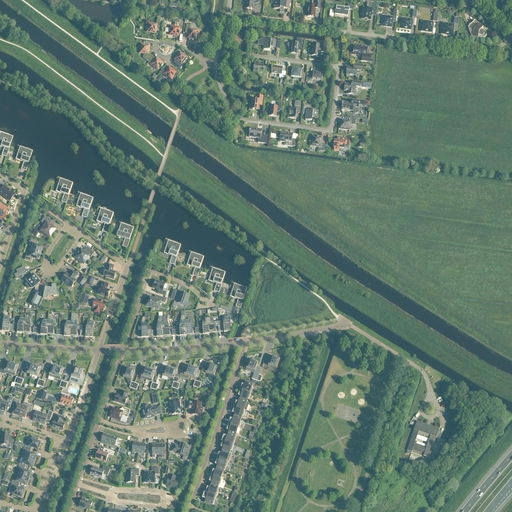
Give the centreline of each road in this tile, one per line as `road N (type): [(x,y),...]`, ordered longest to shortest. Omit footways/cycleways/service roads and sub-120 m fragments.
road 1 (residential): [(216,70),(229,111),(241,120),(330,131),(337,68),(222,47)]
road 2 (residential): [(510,41),(489,50),(230,18)]
road 3 (residential): [(246,343),(191,511)]
road 4 (residential): [(120,351),(148,271),(209,304)]
road 5 (residential): [(97,351),(127,265),(83,234)]
